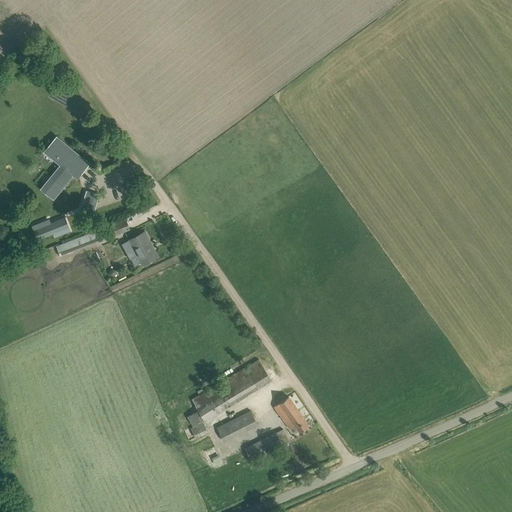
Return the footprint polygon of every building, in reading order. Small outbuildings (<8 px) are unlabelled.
[(40,66),(36,60),(32,63),(36,69),(40,66)] [(86,162),(87,162),(54,138),(43,152),(59,165),(40,188),(53,199),(74,173),(77,175),(79,176),(82,169),(81,169),(86,162)] [(81,210),(93,214),(98,194),(87,191),(81,210)] [(65,217),(51,223),(33,230),(37,239),(54,233),(55,237),(70,231),(65,217)] [(9,231),(16,235),(21,228),(7,218),(1,227),(8,232),(9,231)] [(107,227),(110,237),(129,230),(126,220),(107,227)] [(60,255),(108,236),(105,227),(56,246),(60,255)] [(129,240),(137,256),(131,260),(135,267),(142,264),(142,265),(144,264),(145,265),(146,265),(149,264),(150,262),(149,261),(156,257),(150,246),(152,245),(145,231),(129,240)] [(192,400),(198,409),(188,416),(194,426),(212,416),(204,402),(246,377),(253,390),(271,379),(259,359),(192,400)] [(274,407),(290,429),(295,425),(299,432),(309,425),(288,396),(274,407)] [(241,415),(249,429),(258,424),(250,410),(241,415)] [(191,428),(196,438),(208,432),(203,422),(191,428)] [(284,444),(289,441),(283,429),(245,448),(251,460),(279,446),(284,444)]
